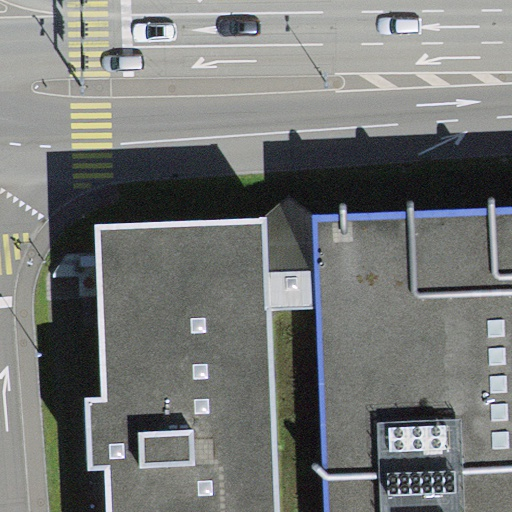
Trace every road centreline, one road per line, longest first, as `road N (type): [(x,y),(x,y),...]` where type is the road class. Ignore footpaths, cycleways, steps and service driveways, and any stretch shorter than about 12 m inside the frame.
road 1 (primary): [(91,136),(511,117)]
road 2 (primary): [(511,34),(127,46)]
road 3 (residential): [(0,241),(36,177),(91,136)]
road 4 (primary): [(127,46),(0,49)]
